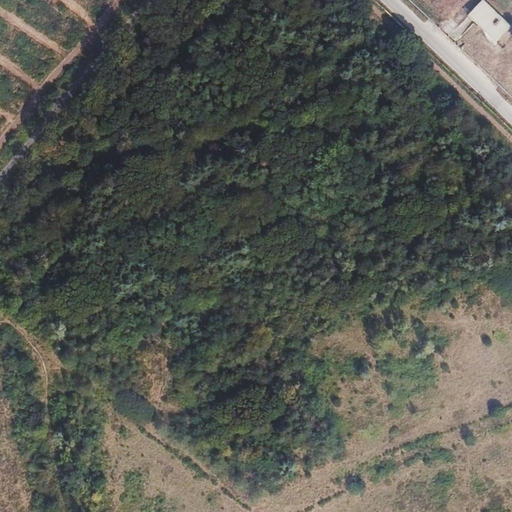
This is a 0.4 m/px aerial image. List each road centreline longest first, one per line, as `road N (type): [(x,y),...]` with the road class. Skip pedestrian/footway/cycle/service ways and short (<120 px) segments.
road 1 (unclassified): [(0,179),(150,0)]
road 2 (track): [(61,511),(35,364),(0,319)]
road 3 (unknown): [(363,0),(511,141)]
road 4 (unclassified): [(511,116),(388,0)]
